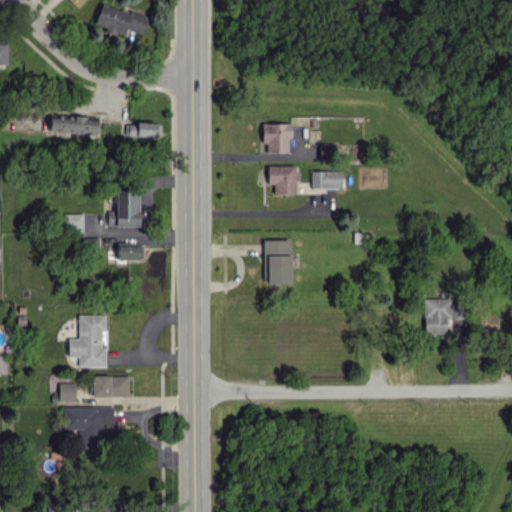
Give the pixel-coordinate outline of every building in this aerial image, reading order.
[(131,15),(100,3),(91,24),(121,36),(125,28),(140,33),(146,16),(132,11),(131,15)] [(47,134),(95,137),(96,120),(84,119),(84,117),(49,115),(47,134)] [(123,122),(123,136),(155,136),(155,123),(123,122)] [(287,123),(261,123),(261,152),(288,152),(287,123)] [(334,142),(317,143),(318,160),(334,159),(334,142)] [(272,193),(294,193),(293,180),(296,180),(296,165),(266,165),(266,184),(272,184),(272,193)] [(309,171),(309,188),(340,187),(340,170),(309,171)] [(137,190),(114,191),(114,210),(106,210),(106,217),(113,217),(113,226),(138,226),(137,190)] [(81,213),(63,213),(63,232),(82,231),(81,213)] [(289,254),(274,254),(275,240),(264,239),(262,283),(287,284),(289,254)] [(115,258),(141,259),(141,245),(115,244),(115,258)] [(460,303),(449,303),(449,297),(421,298),(422,334),(444,333),(443,318),(461,318),(460,303)] [(496,314),(481,313),(481,331),(495,332),(496,314)] [(103,314),(76,314),(77,338),(66,338),(67,356),(76,356),(77,366),(103,365),(103,347),(99,347),(99,330),(103,330),(103,314)] [(127,396),(127,375),(90,375),(90,396),(127,396)] [(73,401),(74,383),(57,382),(56,400),(73,401)] [(112,406),(62,406),(61,429),(75,429),(75,444),(112,445),(112,427),(111,427),(112,406)]
